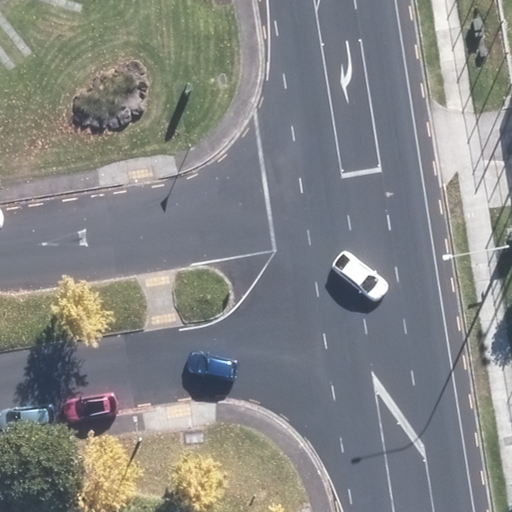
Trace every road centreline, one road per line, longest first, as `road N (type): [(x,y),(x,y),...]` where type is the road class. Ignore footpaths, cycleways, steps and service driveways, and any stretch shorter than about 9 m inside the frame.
road 1 (residential): [(385,333),(0,383)]
road 2 (residential): [(0,254),(363,188)]
road 3 (secondary): [(333,0),(363,188)]
road 4 (secondary): [(385,333),(412,511)]
road 5 (secondary): [(363,188),(385,333)]
